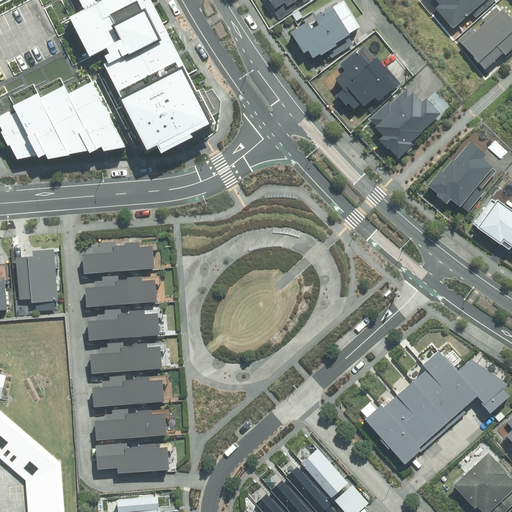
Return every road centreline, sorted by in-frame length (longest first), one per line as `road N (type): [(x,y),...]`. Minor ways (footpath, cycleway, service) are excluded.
road 1 (residential): [(65,198),(85,472),(111,484),(214,482)]
road 2 (residential): [(274,129),(202,180),(65,198)]
road 3 (tertiary): [(426,280),(353,218),(274,129)]
road 4 (tertiary): [(293,112),(444,258)]
road 5 (residential): [(426,280),(298,399)]
road 6 (tertiary): [(274,129),(188,0)]
road 7 (residential): [(298,399),(402,511)]
road 8 (tertiary): [(218,0),(293,112)]
road 9 (residential): [(447,105),(363,0)]
